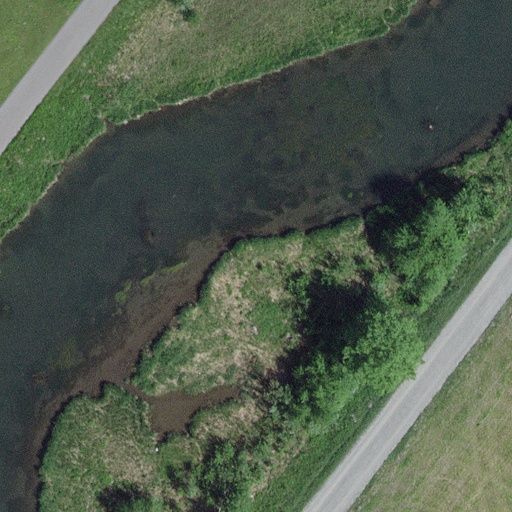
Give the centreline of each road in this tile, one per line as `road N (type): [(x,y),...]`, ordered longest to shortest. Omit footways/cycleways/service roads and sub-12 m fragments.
road 1 (track): [(511,266),(326,511)]
road 2 (unclassified): [(0,129),(98,0)]
